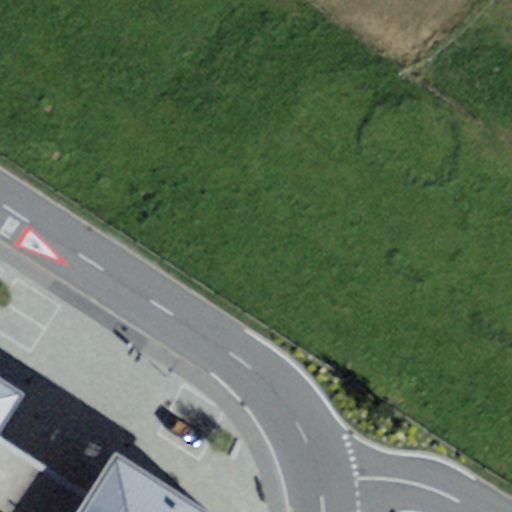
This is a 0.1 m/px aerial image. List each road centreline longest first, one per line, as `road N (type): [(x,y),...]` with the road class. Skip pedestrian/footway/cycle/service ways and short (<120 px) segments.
road 1 (unclassified): [(0,201),(255,370),(302,429),(322,489)]
road 2 (unclassified): [(322,489),(404,482),(477,511)]
